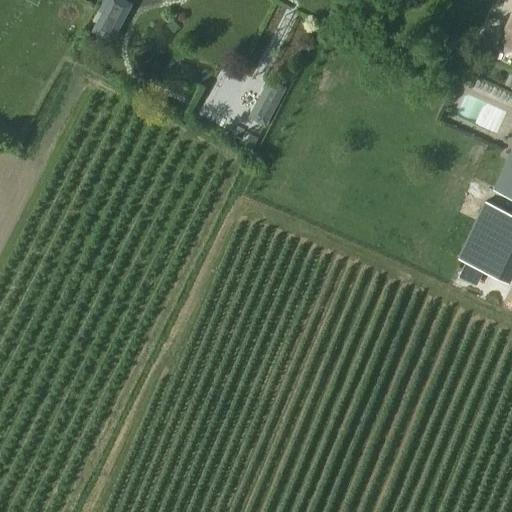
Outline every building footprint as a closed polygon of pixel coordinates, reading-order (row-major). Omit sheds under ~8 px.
[(107,0),(91,30),(112,41),(132,3),(127,0),(107,0)] [(511,16),(501,44),(511,48),(511,16)] [(224,75),(217,96),(256,110),(264,90),(224,75)] [(286,87),(270,79),(264,89),(280,98),(286,87)] [(511,195),(511,150),(495,188),(511,195)] [(499,277),(511,249),(511,213),(487,201),(476,224),(459,258),(462,259),(499,277)]
